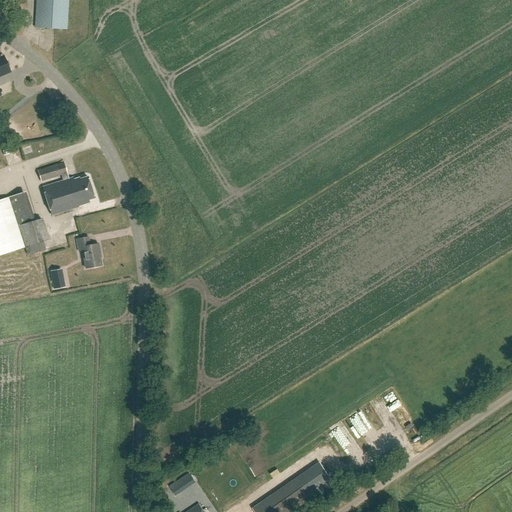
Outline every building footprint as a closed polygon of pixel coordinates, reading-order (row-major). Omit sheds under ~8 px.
[(68,0),(35,0),(34,28),(67,30),(68,0)] [(129,97),(132,101),(142,96),(139,91),(129,97)] [(67,175),(64,164),(38,172),(41,182),(62,176),(64,182),(43,188),(52,216),(79,208),(90,204),(89,202),(95,200),(88,178),(80,181),(80,179),(73,181),(73,179),(69,180),(67,175)] [(35,221),(25,192),(0,200),(0,255),(24,247),(27,256),(45,250),(42,241),(49,239),(42,219),(35,221)] [(91,246),(89,238),(77,241),(79,252),(83,251),(86,269),(102,266),(100,254),(101,254),(99,245),(91,246)] [(62,270),(50,272),(51,278),(63,276),(62,270)] [(333,437),(339,445),(363,427),(357,419),(333,437)] [(255,456),(246,462),(263,487),(273,481),(255,456)] [(218,511),(224,511),(252,494),(236,469),(204,490),(218,511)] [(294,511),(313,500),(298,478),(253,509),(255,511),(294,511)]
